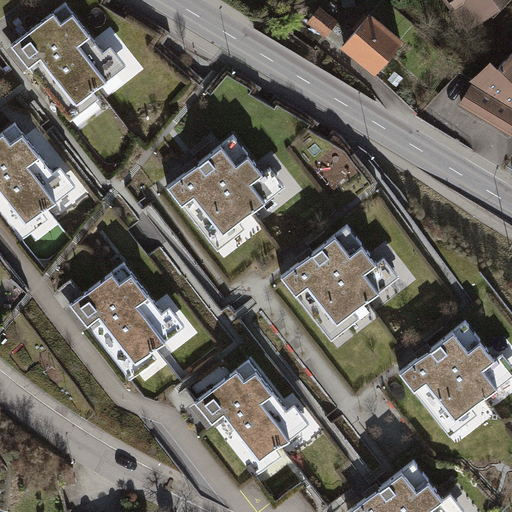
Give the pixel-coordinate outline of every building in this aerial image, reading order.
[(66,0),(64,0),(11,42),(72,118),(99,96),(93,89),(126,62),(111,42),(104,48),(66,0)] [(500,0),(446,0),(467,26),(500,0)] [(340,20),(320,4),(306,23),(326,37),(340,20)] [(407,37),(373,9),(342,47),(376,73),(407,37)] [(511,47),(497,62),(511,77),(511,47)] [(511,77),(497,62),(488,56),(468,79),(471,82),(458,107),(511,135),(511,77)] [(15,115),(0,126),(0,220),(19,244),(52,219),(45,210),(80,182),(58,154),(51,160),(15,115)] [(230,130),(165,179),(215,246),(245,224),(238,215),(282,181),(270,164),(261,171),(230,130)] [(61,200),(71,211),(92,192),(82,181),(61,200)] [(350,222),(283,275),(330,335),(354,316),(349,310),(399,271),(384,252),(377,257),(350,222)] [(159,305),(122,258),(65,304),(124,378),(155,354),(148,346),(184,318),(168,298),(159,305)] [(464,317),(401,368),(452,432),(475,413),(470,406),(511,371),(511,363),(502,351),(496,355),(464,317)] [(285,403),(248,355),(193,397),(252,474),(282,451),(275,443),(306,418),(291,399),(285,403)] [(440,496),(410,459),(349,508),(352,511),(458,511),(466,506),(451,488),(440,496)]
